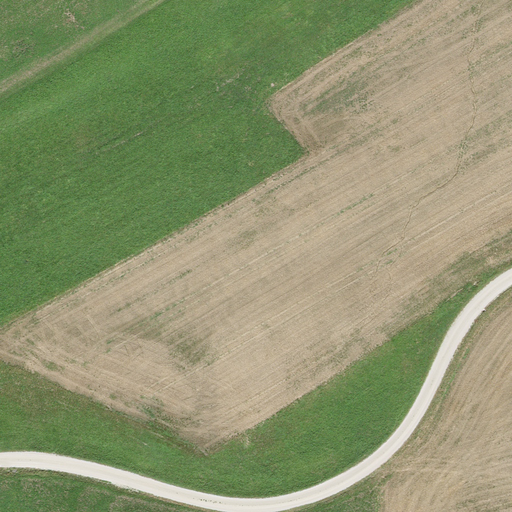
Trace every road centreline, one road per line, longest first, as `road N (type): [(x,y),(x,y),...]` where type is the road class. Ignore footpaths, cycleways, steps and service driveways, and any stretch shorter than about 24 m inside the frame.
road 1 (track): [(0,459),(89,472),(205,505),(272,504),(322,491),(385,454),(453,326),(511,271)]
road 2 (track): [(0,84),(147,0)]
